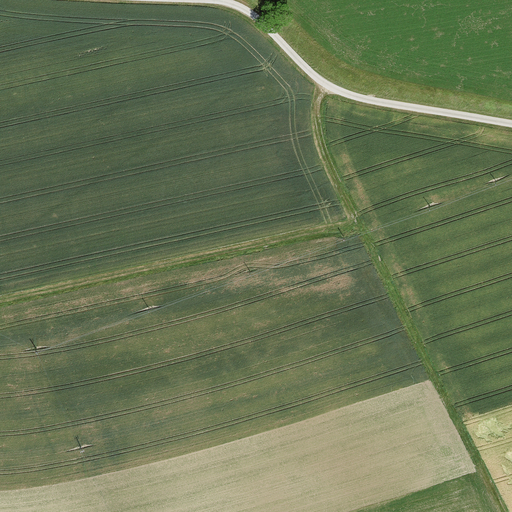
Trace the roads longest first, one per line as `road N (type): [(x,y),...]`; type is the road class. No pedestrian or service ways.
road 1 (track): [(505,511),(328,164),(317,121),(327,83)]
road 2 (track): [(511,122),(345,93),(313,76),(259,20),(217,0)]
